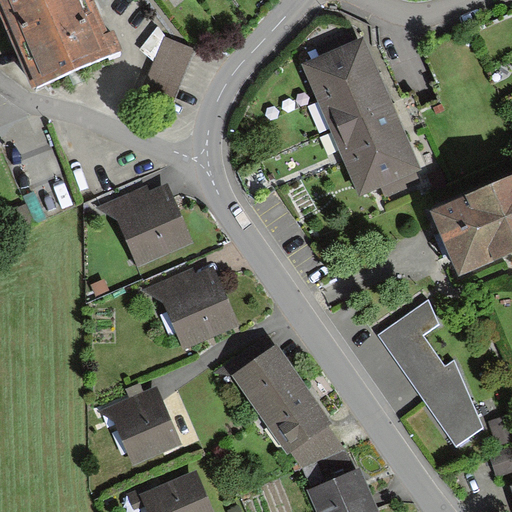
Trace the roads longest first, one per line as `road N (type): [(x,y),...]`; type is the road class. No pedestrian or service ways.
road 1 (unclassified): [(441,511),(218,196),(208,157)]
road 2 (unclassified): [(208,157),(138,141),(20,95),(0,79)]
road 3 (unclassified): [(208,157),(209,126),(224,94),(300,0)]
